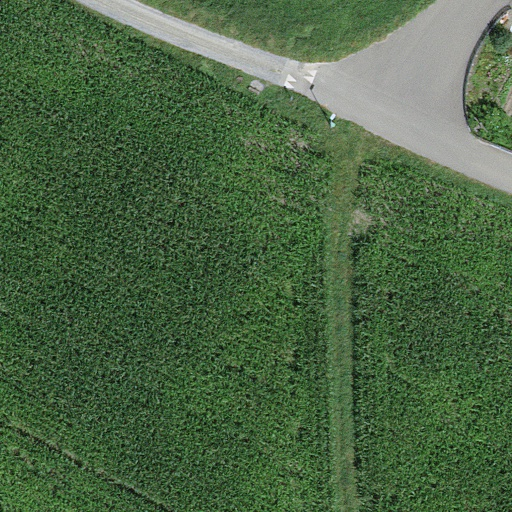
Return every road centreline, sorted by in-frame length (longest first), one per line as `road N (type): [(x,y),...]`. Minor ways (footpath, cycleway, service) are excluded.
road 1 (track): [(352,511),(342,209),(388,114),(106,0)]
road 2 (residential): [(475,0),(388,114)]
road 3 (residential): [(511,167),(388,114)]
